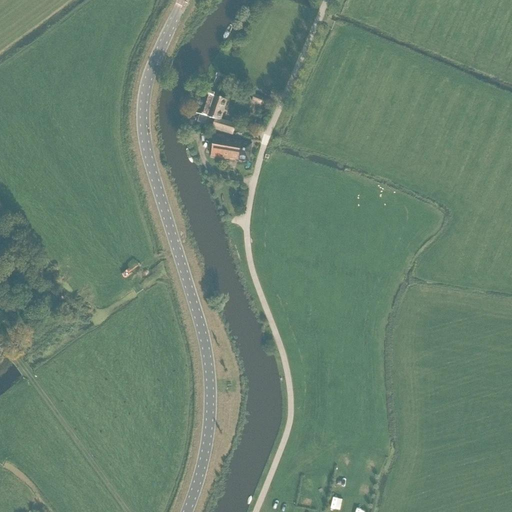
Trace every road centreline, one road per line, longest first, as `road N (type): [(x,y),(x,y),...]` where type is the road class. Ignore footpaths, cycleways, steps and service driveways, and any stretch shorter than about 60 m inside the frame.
road 1 (tertiary): [(189,511),(208,448),(210,389),(144,124),(147,87),(183,0)]
road 2 (unclassified): [(247,229),(271,129),(326,0)]
road 3 (track): [(128,511),(15,356)]
